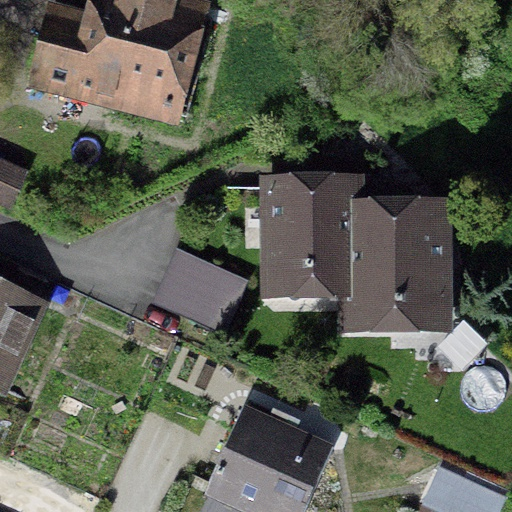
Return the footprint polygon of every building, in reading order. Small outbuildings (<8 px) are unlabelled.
[(97,0),(84,53),(41,41),(30,80),(184,120),(209,23),(119,0),(97,0)] [(0,170),(0,206),(6,210),(20,180),(0,170)] [(437,316),(436,228),(424,216),(403,216),(398,220),(391,228),(379,216),(349,217),(349,203),(337,192),(321,192),(317,196),(309,204),(297,192),(269,192),(270,282),(304,282),(315,294),(346,294),(347,329),(386,328),(398,316),(437,316)] [(175,260),(155,305),(218,334),(239,288),(175,260)] [(0,385),(35,310),(0,294),(0,385)] [(258,508),(256,511),(301,511),(328,454),(240,414),(208,485),(258,508)] [(475,480),(444,467),(427,503),(444,510),(448,511),(497,511),(505,494),(475,480)]
